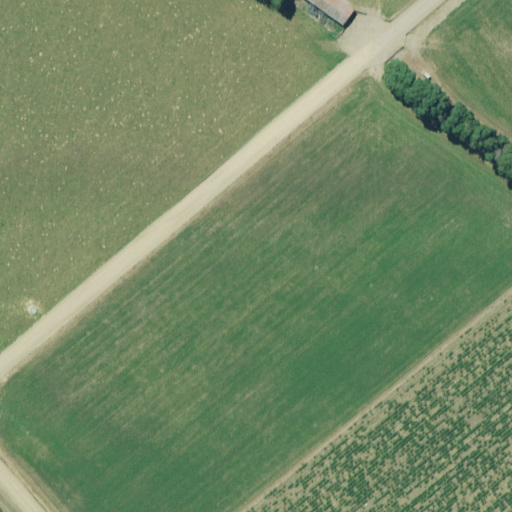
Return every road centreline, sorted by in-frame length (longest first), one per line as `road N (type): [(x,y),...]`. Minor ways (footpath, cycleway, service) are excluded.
road 1 (track): [(0,364),(428,0)]
road 2 (track): [(381,9),(374,19),(380,40),(413,42),(463,0)]
